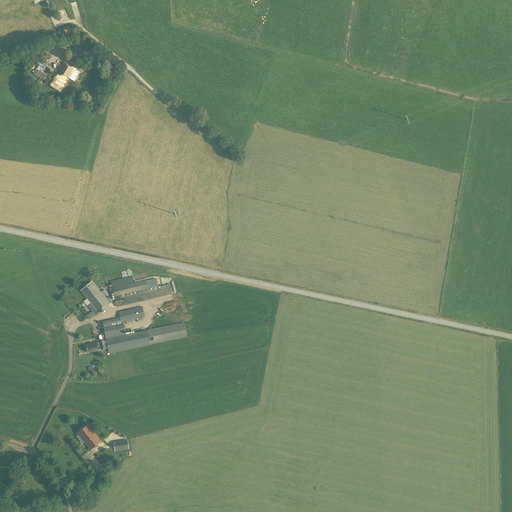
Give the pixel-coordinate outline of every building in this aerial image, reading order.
[(64,42),(76,35),(70,25),(58,32),(64,42)] [(84,49),(89,41),(79,34),(74,42),(84,49)] [(82,59),(86,54),(76,48),(72,53),(82,59)] [(63,62),(61,66),(57,63),(51,73),(55,76),(50,85),(62,93),(70,79),(74,81),(79,71),(63,62)] [(49,74),(39,68),(36,74),(46,80),(49,74)] [(116,307),(172,294),(170,284),(149,289),(146,279),(112,287),(116,307)] [(96,316),(111,303),(102,292),(101,293),(92,282),(81,291),(91,303),(87,305),(96,316)] [(102,321),(109,353),(185,337),(182,323),(126,334),(123,322),(144,317),(142,307),(118,312),(120,318),(102,321)] [(87,353),(98,351),(98,350),(101,349),(101,350),(105,349),(104,340),(100,341),(100,342),(96,343),(93,343),(93,344),(85,345),(87,353)] [(91,450),(101,441),(88,425),(77,433),(91,450)] [(115,452),(129,450),(127,439),(113,441),(115,452)]
